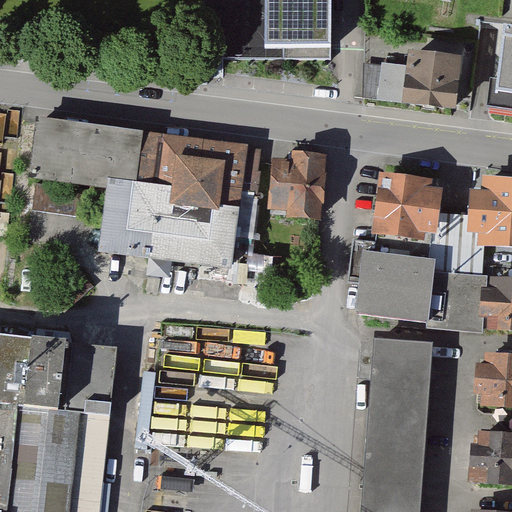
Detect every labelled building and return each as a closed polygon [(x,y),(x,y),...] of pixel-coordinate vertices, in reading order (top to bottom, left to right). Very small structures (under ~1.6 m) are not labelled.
[(272,0),(272,61),(329,62),(329,0),(272,0)] [(511,18),(504,18),(495,106),(511,108),(511,18)] [(228,60),(268,61),(268,48),(228,47),(228,60)] [(410,65),(373,61),(369,101),(456,110),(462,56),(411,50),(410,65)] [(260,146),(137,129),(120,251),(244,267),(260,146)] [(0,243),(12,243),(15,141),(0,140),(0,243)] [(319,221),(326,159),(268,153),(262,216),(319,221)] [(511,181),(472,176),(464,244),(511,250),(511,181)] [(446,185),(374,177),(367,234),(440,243),(446,185)] [(482,333),(491,276),(356,256),(347,314),(482,333)] [(511,330),(511,278),(495,277),(491,328),(511,330)] [(107,511),(128,353),(0,336),(0,511),(107,511)] [(146,371),(139,442),(228,451),(231,420),(264,423),(267,396),(231,393),(235,352),(165,345),(162,373),(146,371)] [(409,511),(421,355),(379,352),(367,511),(409,511)] [(511,360),(474,357),(469,410),(511,413),(511,360)] [(511,437),(465,434),(462,486),(511,489),(511,437)]
